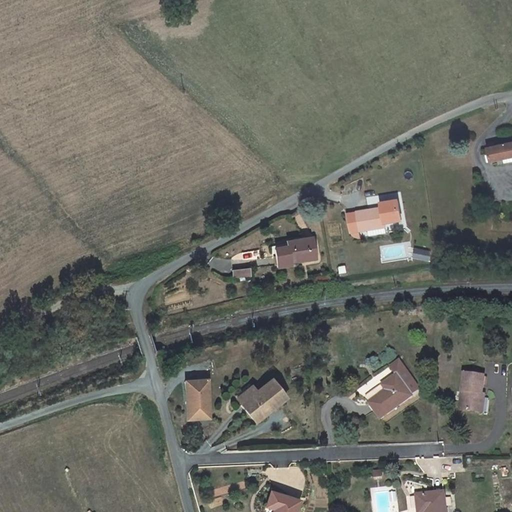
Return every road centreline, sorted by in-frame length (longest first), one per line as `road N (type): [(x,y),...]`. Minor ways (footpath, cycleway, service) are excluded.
road 1 (unclassified): [(150,381),(130,303),(136,288),(390,144),(511,94)]
road 2 (unclassified): [(0,426),(150,381)]
road 3 (track): [(0,333),(65,303),(136,288)]
road 4 (unclassified): [(192,511),(150,381)]
